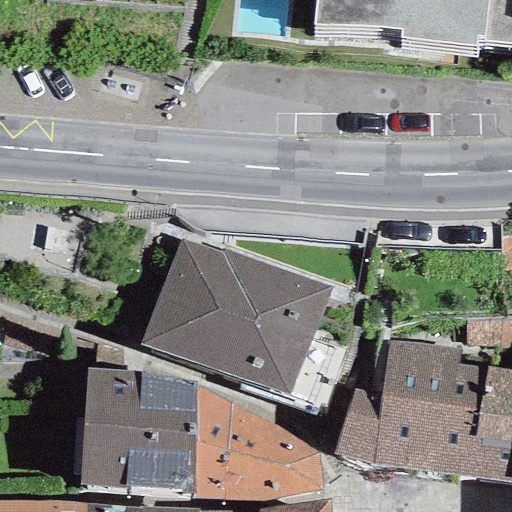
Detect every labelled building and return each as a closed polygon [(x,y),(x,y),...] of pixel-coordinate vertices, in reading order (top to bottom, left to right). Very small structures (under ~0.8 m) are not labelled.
[(511,0),(316,0),(314,23),(400,31),(399,38),(475,45),(476,35),(483,36),(483,41),(511,43),(511,0)] [(511,236),(500,239),(503,272),(511,270),(511,236)] [(250,263),(176,238),(139,346),(211,369),(250,263)] [(327,291),(250,263),(211,369),(288,397),(327,291)] [(352,390),(331,455),(372,467),(511,480),(511,442),(475,437),(481,368),(456,363),(456,350),(387,342),(378,398),(352,390)] [(511,371),(481,368),(475,437),(511,442),(511,371)] [(193,381),(87,371),(78,483),(190,493),(193,381)] [(190,500),(225,501),(231,402),(193,381),(190,493),(190,500)] [(317,454),(231,402),(225,501),(265,502),(320,490),(317,454)] [(257,510),(257,511),(328,511),(328,501),(257,510)]
